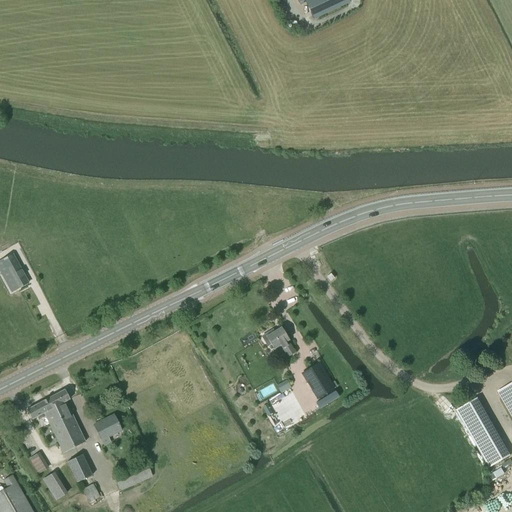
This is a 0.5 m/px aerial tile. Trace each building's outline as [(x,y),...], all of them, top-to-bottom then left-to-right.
[(348,1),(347,0),(297,0),(299,2),(303,0),(304,0),(312,18),(348,1)] [(16,289),(28,283),(12,255),(1,261),(16,289)] [(287,356),(295,351),(290,343),(286,345),(284,342),(288,340),(280,327),(274,331),(272,329),(261,336),(267,346),(271,344),(274,348),(281,344),(283,347),(282,348),(287,356)] [(318,363),(300,373),(316,399),(333,389),(318,363)] [(511,383),(499,391),(511,414),(511,383)] [(64,389),(43,401),(47,410),(51,408),(52,410),(55,409),(74,447),(85,441),(66,401),(69,399),(64,389)] [(489,467),(510,455),(478,398),(457,410),(489,467)] [(63,453),(74,447),(55,409),(52,410),(51,408),(47,410),(43,401),(26,409),(32,419),(37,416),(39,419),(45,416),(63,453)] [(113,415),(93,425),(101,441),(121,431),(113,415)] [(76,482),(92,475),(82,455),(67,462),(76,482)] [(151,476),(150,472),(145,461),(113,475),(120,490),(151,476)] [(54,473),(42,480),(55,501),(67,494),(54,473)] [(0,511),(32,511),(12,475),(3,480),(7,488),(0,491),(0,511)] [(89,501),(100,496),(93,483),(82,489),(89,501)]
